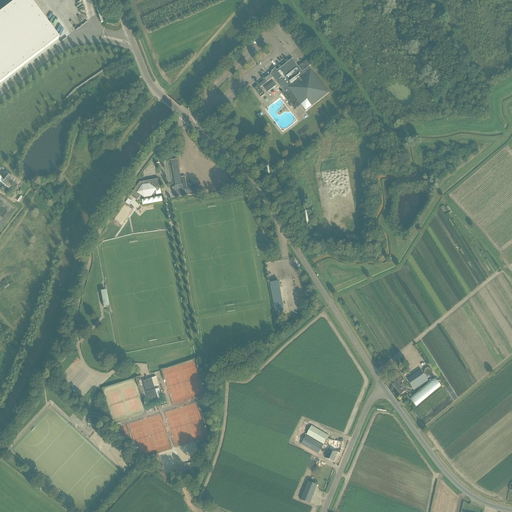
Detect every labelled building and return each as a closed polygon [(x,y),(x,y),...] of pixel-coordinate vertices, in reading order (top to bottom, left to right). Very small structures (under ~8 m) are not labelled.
[(0,86),(44,53),(58,43),(24,0),(22,0),(0,17),(0,86)] [(257,86),(254,88),(257,92),(261,97),(264,95),(260,88),(273,78),(275,81),(278,84),(283,91),(281,92),(281,91),(280,92),(295,110),(301,106),(305,111),(329,93),(309,67),(315,62),(311,57),(309,58),(310,58),(299,67),(292,59),(289,62),(277,71),(276,70),(270,75),(269,76),(265,79),(265,80),(257,86)] [(268,92),(276,85),(274,82),(265,89),(268,92)] [(178,159),(170,161),(175,186),(175,187),(172,188),(174,197),(179,197),(198,194),(201,194),(200,186),(197,186),(197,187),(197,188),(187,189),(185,177),(181,177),(183,185),(182,185),(181,178),(178,159)] [(2,184),(6,187),(8,189),(11,185),(15,188),(17,185),(16,184),(16,183),(14,181),(15,180),(12,178),(8,175),(2,184)] [(155,190),(160,189),(158,179),(140,183),(130,196),(137,201),(141,195),(144,197),(151,195),(155,190)] [(473,216),(502,252),(511,243),(511,201),(511,202),(508,198),(506,199),(499,198),(498,205),(496,207),(497,208),(494,208),(499,213),(501,214),(500,218),(495,222),(492,221),(490,219),(484,218),(483,220),(481,217),(473,216)] [(278,281),(270,283),(271,290),(273,301),(275,312),(276,312),(284,311),(278,281)] [(103,291),(100,291),(101,296),(101,297),(102,303),(103,308),(109,307),(106,290),(103,291)] [(408,379),(408,380),(412,386),(416,384),(418,388),(428,381),(422,371),(408,379)] [(401,382),(404,380),(400,374),(397,377),(399,380),(393,385),(397,390),(400,395),(404,392),(407,390),(403,386),(401,382)] [(142,381),(144,385),(144,386),(148,399),(149,403),(158,400),(157,396),(154,387),(159,386),(158,385),(157,382),(156,377),(142,381)] [(131,419),(147,415),(143,399),(139,400),(140,403),(138,404),(137,403),(134,406),(135,409),(128,411),(126,413),(122,414),(121,415),(124,418),(125,420),(126,422),(125,418),(132,412),(134,415),(130,416),(131,419)] [(88,424),(96,425),(96,420),(99,421),(101,409),(92,408),(91,416),(89,416),(88,421),(88,424)] [(329,436),(311,426),(306,434),(324,445),(329,436)] [(323,445),(306,435),(301,444),(318,454),(323,445)] [(343,440),(338,439),(337,439),(336,441),(331,440),(330,448),(333,449),(332,452),(329,451),(325,459),(334,462),(337,453),(340,454),(343,440)] [(308,482),(301,500),(310,504),(317,486),(308,482)]
